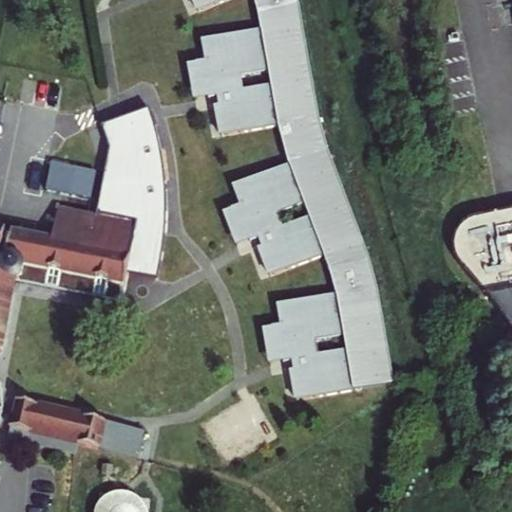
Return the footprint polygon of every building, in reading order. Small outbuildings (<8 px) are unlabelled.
[(192,0),(199,17),(240,0),(192,0)] [(256,0),(263,16),(299,2),(298,0),(256,0)] [(299,2),(263,16),(266,32),(273,75),(276,87),(283,130),(285,141),(325,126),(299,2)] [(266,32),(206,43),(209,63),(190,68),(197,103),(220,99),(222,108),(218,109),(222,140),(283,130),(276,87),(248,92),(246,80),(273,75),(266,32)] [(111,151),(97,215),(144,225),(133,275),(159,282),(164,255),(167,228),(167,205),(166,182),(161,148),(150,110),(103,126),(111,151)] [(325,126),(285,141),(293,169),(333,152),(325,126)] [(333,152),(293,169),(307,204),(312,218),(329,261),(368,245),(333,152)] [(56,162),(50,190),(96,199),(101,171),(56,162)] [(293,169),(237,191),(243,207),(226,215),(239,247),(261,238),(265,248),(260,250),(272,283),(327,261),(312,218),(287,228),(281,214),(307,204),(293,169)] [(133,275),(144,225),(97,215),(82,212),(42,204),(36,237),(18,234),(8,284),(2,286),(0,285),(0,440),(23,439),(21,450),(90,460),(93,447),(128,454),(134,425),(15,400),(14,387),(4,382),(0,381),(0,356),(6,355),(22,281),(27,283),(127,303),(130,290),(133,275)] [(511,213),(500,216),(470,222),(464,227),(459,235),(456,245),(456,250),(458,257),(465,266),(472,276),(480,285),(489,298),(511,329),(511,213)] [(0,285),(2,286),(8,284),(18,234),(0,232),(0,285)] [(368,245),(329,261),(340,297),(342,304),(380,297),(368,245)] [(340,297),(280,307),(283,328),(266,331),(272,366),(295,362),(297,373),(293,374),(298,404),(357,394),(350,352),(323,357),(321,341),(347,336),(342,304),(340,297)] [(380,297),(342,304),(347,336),(350,352),(357,394),(395,388),(380,297)] [(128,454),(147,457),(149,431),(134,425),(128,454)] [(148,511),(144,505),(135,497),(124,494),(112,497),(103,505),(99,511),(148,511)]
